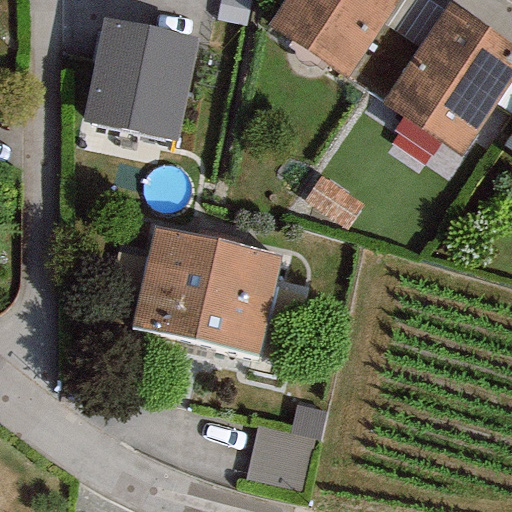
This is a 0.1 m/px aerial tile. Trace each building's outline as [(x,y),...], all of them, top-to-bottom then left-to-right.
[(398,0),(281,0),(265,26),(345,80),(398,0)] [(511,76),(511,47),(447,3),(379,102),(458,156),(511,76)] [(195,39),(102,20),(82,121),(175,139),(195,39)] [(361,206),(318,178),(301,204),(345,232),(361,206)] [(276,256),(152,228),(129,329),(253,357),(276,256)] [(311,441),(256,429),(244,481),(299,493),(311,441)]
